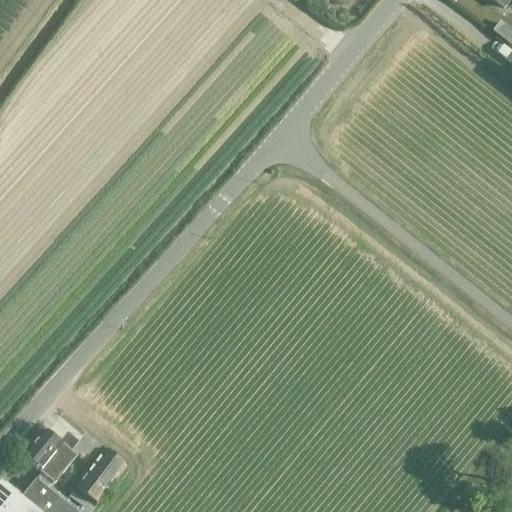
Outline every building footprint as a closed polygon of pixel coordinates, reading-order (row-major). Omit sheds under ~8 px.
[(511,0),(491,0),(503,9),(510,0),(511,0)] [(23,458),(40,472),(54,483),(74,459),(61,448),(62,447),(45,433),(23,458)] [(94,458),(99,442),(81,435),(75,450),(94,458)] [(72,493),(93,511),(127,471),(104,453),(89,472),(72,493)] [(71,511),(36,481),(20,500),(1,485),(0,486),(0,511),(71,511)]
